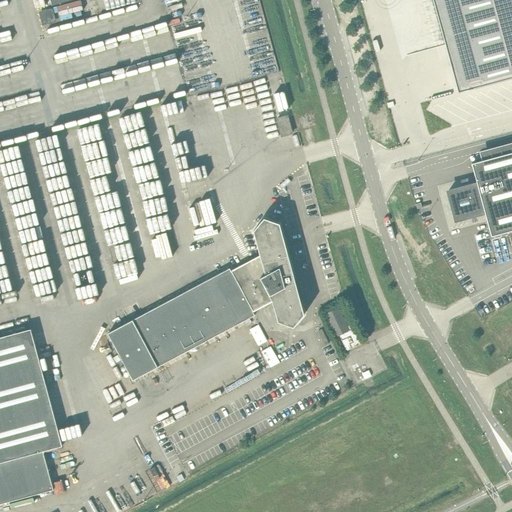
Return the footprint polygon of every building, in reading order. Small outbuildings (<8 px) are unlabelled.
[(511,0),(432,0),(458,93),(511,78),(511,0)] [(44,24),(54,21),(51,10),(41,13),(44,24)] [(281,136),(292,134),(287,116),(277,119),(281,136)] [(477,184),(447,192),(450,203),(451,202),(453,210),(452,210),(455,221),(485,213),(487,221),(488,221),(490,230),(489,230),(491,237),(511,231),(511,230),(511,229),(511,153),(471,164),(477,184)] [(296,288),(279,224),(264,219),(253,231),(260,256),(231,271),(229,269),(108,334),(133,381),(254,316),(253,312),(272,302),(277,322),(293,328),(304,315),(298,293),(299,292),(297,288),(296,288)] [(474,286),(485,282),(481,272),(470,276),(474,286)] [(71,298),(61,307),(73,320),(83,311),(71,298)] [(347,327),(338,308),(324,314),(336,337),(339,336),(346,351),(361,344),(351,324),(347,327)] [(266,346),(276,341),(267,325),(257,330),(266,346)] [(0,504),(53,490),(43,452),(62,446),(31,329),(0,337),(0,504)] [(293,345),(282,350),(284,355),(295,350),(293,345)] [(369,370),(371,376),(378,373),(376,367),(369,370)] [(61,479),(63,491),(75,488),(73,477),(61,479)]
